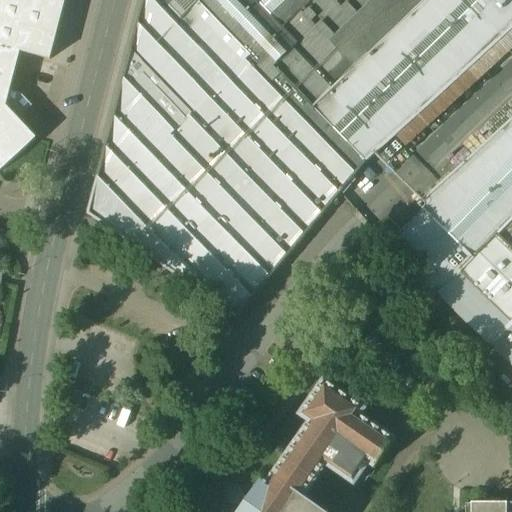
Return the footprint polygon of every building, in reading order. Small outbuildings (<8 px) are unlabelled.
[(0,0),(0,173),(37,139),(0,100),(0,48),(52,61),(67,0),(0,0)] [(511,0),(201,0),(179,20),(165,5),(169,0),(144,0),(88,216),(236,320),(367,163),(511,27),(511,0)] [(511,122),(420,207),(426,213),(474,263),(459,277),(511,330),(511,122)] [(511,330),(459,277),(474,263),(426,213),(398,239),(397,237),(395,236),(393,236),(391,237),(390,237),(388,239),(387,243),(388,246),(387,246),(409,275),(457,344),(511,424),(511,330)] [(310,424),(266,487),(262,485),(243,511),(324,511),(305,498),(327,467),(355,487),(371,465),(377,469),(397,441),(363,418),(367,411),(325,382),(300,418),(310,424)]
